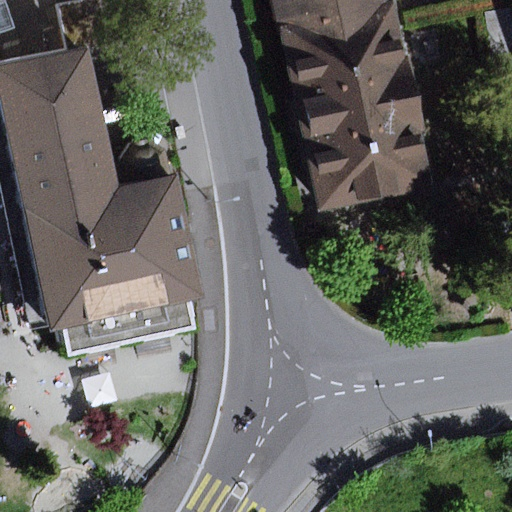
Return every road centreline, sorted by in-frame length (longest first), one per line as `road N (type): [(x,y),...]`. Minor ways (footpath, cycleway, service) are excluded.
road 1 (residential): [(289,383),(205,0)]
road 2 (tertiary): [(289,383),(376,390),(511,369)]
road 3 (tertiary): [(225,511),(289,383)]
